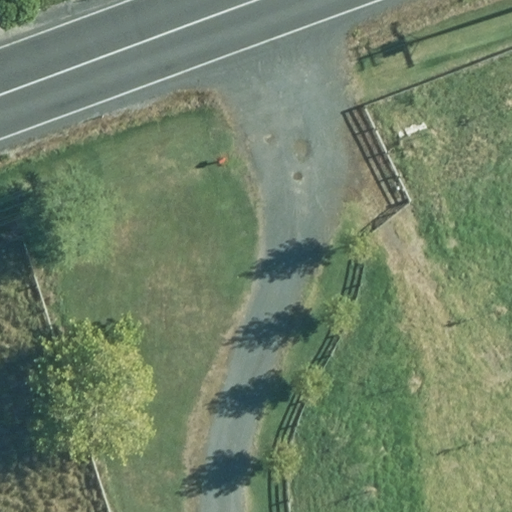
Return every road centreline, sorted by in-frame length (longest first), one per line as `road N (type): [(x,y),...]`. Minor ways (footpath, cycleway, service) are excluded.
road 1 (unknown): [(268,0),(318,137),(323,210),(251,511)]
road 2 (unclassified): [(0,93),(253,0)]
